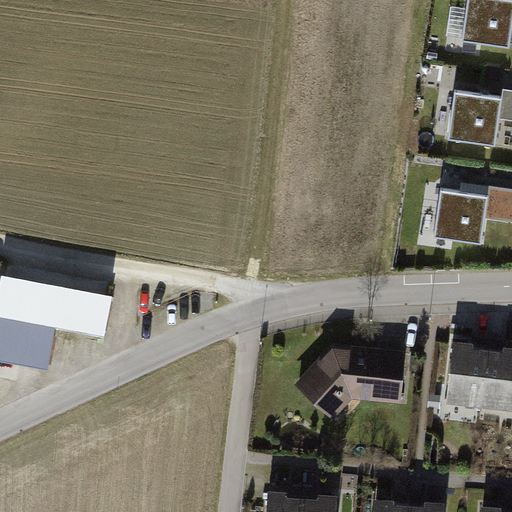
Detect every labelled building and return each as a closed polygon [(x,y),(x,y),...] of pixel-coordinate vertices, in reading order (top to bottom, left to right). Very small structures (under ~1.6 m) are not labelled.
[(511,0),(469,0),(464,39),(511,46),(511,37),(511,0)] [(456,89),(449,137),(496,143),(503,96),(456,89)] [(436,234),(483,241),(487,217),(511,220),(511,187),(491,185),(490,194),(442,187),(436,234)] [(0,320),(0,353),(46,362),(53,326),(100,335),(107,300),(8,281),(0,320)] [(473,344),(456,342),(450,394),(483,398),(489,352),(473,350),(473,344)] [(334,346),(300,383),(329,409),(343,393),(400,398),(405,353),(376,350),(376,355),(356,354),(357,349),(334,346)] [(505,353),(489,352),(483,398),(511,401),(511,348),(506,347),(505,353)] [(287,493),(270,491),(268,511),(302,511),(304,499),(287,498),(287,493)] [(320,500),(304,499),(302,511),(336,511),(338,496),(321,495),(320,500)] [(395,500),(378,499),(376,511),(410,511),(411,507),(394,506),(395,500)] [(428,508),(411,507),(410,511),(444,511),(445,504),(428,503),(428,508)]
